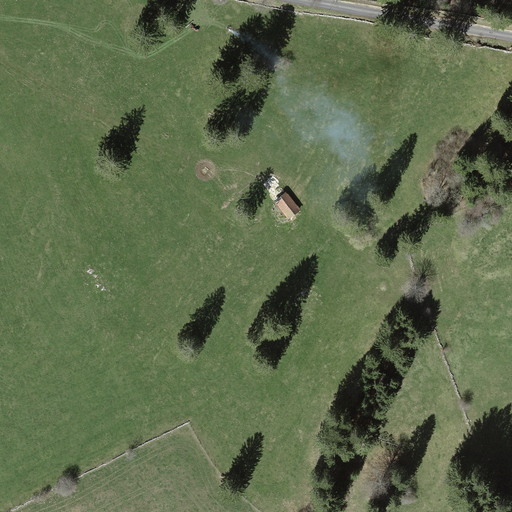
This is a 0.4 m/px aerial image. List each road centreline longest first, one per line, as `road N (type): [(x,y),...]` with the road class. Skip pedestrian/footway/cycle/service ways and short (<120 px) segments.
road 1 (track): [(0,61),(229,224),(249,228),(266,214)]
road 2 (unclassified): [(511,37),(302,0)]
